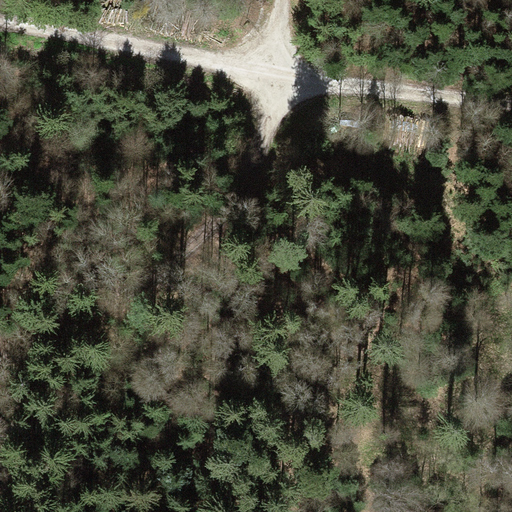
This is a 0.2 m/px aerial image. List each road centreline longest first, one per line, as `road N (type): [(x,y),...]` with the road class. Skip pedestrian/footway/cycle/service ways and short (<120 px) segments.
road 1 (track): [(511,105),(276,74),(0,16)]
road 2 (track): [(0,361),(116,302),(169,265),(239,195),(266,128),(281,0)]
